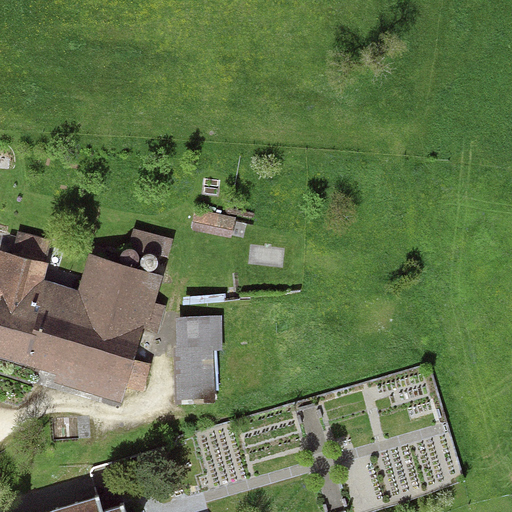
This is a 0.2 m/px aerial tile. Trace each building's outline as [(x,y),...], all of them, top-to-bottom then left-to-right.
[(196,209),(192,229),(232,237),(236,217),(196,209)] [(127,249),(166,261),(173,239),(134,227),(127,249)] [(12,254),(45,263),(51,240),(18,231),(12,254)] [(12,254),(0,250),(0,298),(2,299),(0,305),(0,358),(57,376),(56,383),(122,403),(127,389),(145,394),(152,364),(136,360),(144,329),(159,335),(166,305),(155,302),(163,277),(90,253),(78,290),(45,280),(48,263),(45,263),(12,254)] [(174,347),(176,404),(216,404),(214,351),(223,351),(222,316),(176,318),(177,347),(174,347)] [(100,496),(45,511),(126,511),(125,506),(104,511),(100,496)]
